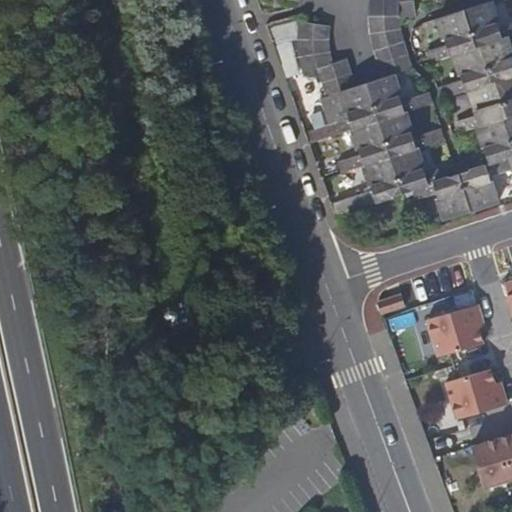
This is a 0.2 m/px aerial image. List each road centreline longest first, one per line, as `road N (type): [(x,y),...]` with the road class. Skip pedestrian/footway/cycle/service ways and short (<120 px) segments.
road 1 (residential): [(330,290),(225,0)]
road 2 (trunk): [(56,511),(0,243)]
road 3 (residential): [(409,511),(330,290)]
road 4 (unknown): [(375,416),(243,511)]
road 5 (residential): [(330,290),(477,238)]
road 6 (residential): [(511,356),(477,238)]
